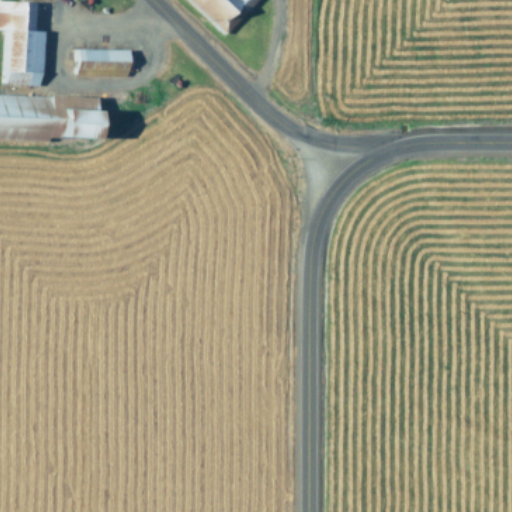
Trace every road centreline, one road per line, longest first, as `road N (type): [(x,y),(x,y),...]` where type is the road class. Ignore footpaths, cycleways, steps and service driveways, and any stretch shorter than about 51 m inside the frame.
road 1 (tertiary): [(296,511),(303,258)]
road 2 (residential): [(159,0),(343,171)]
road 3 (tertiary): [(303,258),(343,171),(409,142)]
